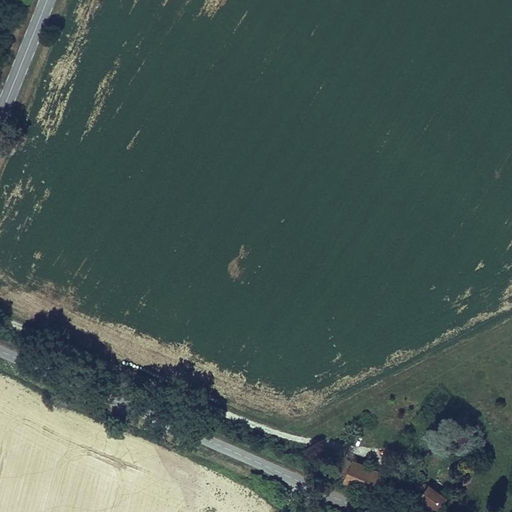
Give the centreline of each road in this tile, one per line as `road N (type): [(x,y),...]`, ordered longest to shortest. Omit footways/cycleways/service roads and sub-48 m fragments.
road 1 (tertiary): [(363,511),(0,349)]
road 2 (secondary): [(0,117),(46,0)]
